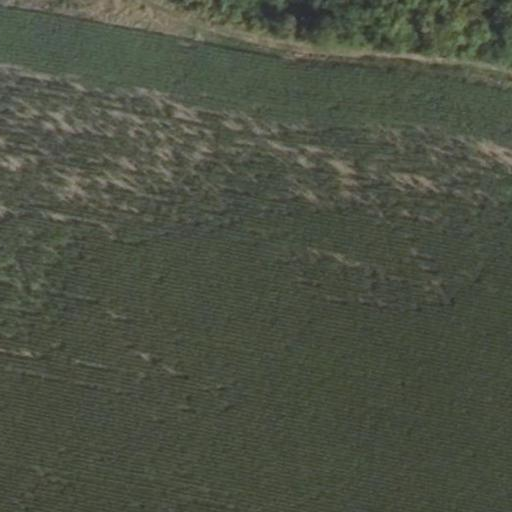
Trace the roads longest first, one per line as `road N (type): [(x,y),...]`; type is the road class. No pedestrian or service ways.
road 1 (track): [(511,94),(217,49),(158,29),(122,0)]
road 2 (track): [(310,103),(108,75),(70,19)]
road 3 (track): [(158,29),(0,13)]
